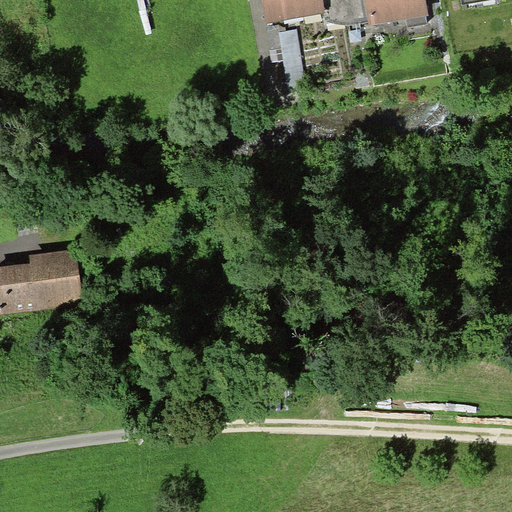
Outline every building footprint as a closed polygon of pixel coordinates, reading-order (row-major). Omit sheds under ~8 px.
[(324,13),(326,12),(323,0),(262,0),(266,22),(324,13)] [(323,0),(326,12),(324,13),(326,21),(327,21),(331,22),(335,23),(341,25),(345,25),(354,24),(361,23),(369,21),(365,0),(323,0)] [(370,25),(429,14),(426,0),(365,0),(369,21),(370,25)] [(297,29),(279,32),(288,90),(306,87),(297,29)] [(0,313),(84,305),(80,248),(30,253),(31,262),(0,265),(0,313)]
